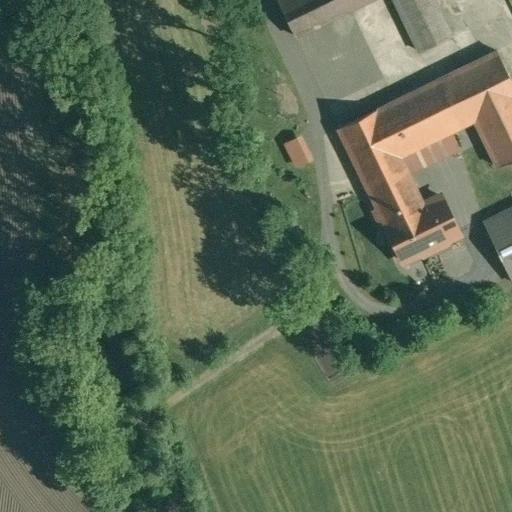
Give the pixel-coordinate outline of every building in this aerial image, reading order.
[(275,0),(292,38),(381,0),(275,0)] [(430,0),(396,0),(422,53),(449,41),(430,0)] [(511,82),(496,52),(448,77),(497,168),(511,160),(511,82)] [(457,124),(436,81),(338,130),(359,172),(457,124)] [(289,143),(300,168),(318,160),(306,135),(289,143)] [(361,176),(404,265),(445,246),(402,156),(361,176)] [(511,207),(486,220),(511,270),(511,207)]
